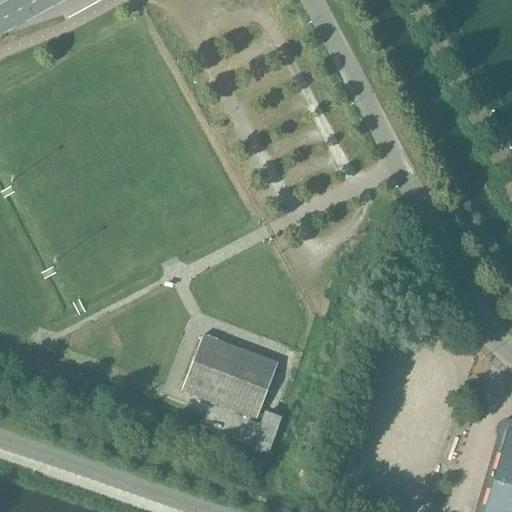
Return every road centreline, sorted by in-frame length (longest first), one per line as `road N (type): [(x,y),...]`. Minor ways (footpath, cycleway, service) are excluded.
road 1 (unclassified): [(511,360),(444,260),(306,0)]
road 2 (unclassified): [(0,439),(220,511)]
